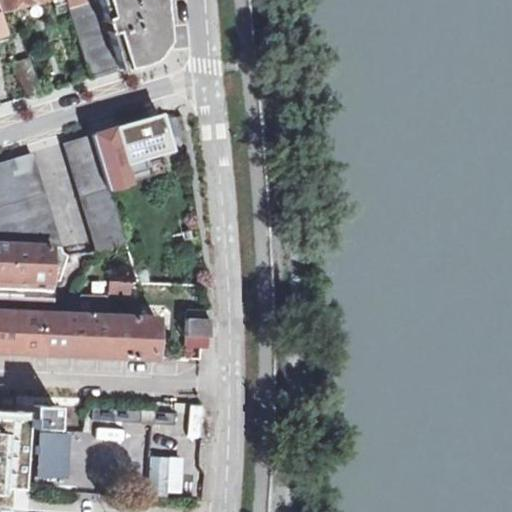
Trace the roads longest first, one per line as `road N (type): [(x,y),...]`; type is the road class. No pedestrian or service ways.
road 1 (residential): [(224,511),(228,266),(209,83)]
road 2 (residential): [(209,83),(178,83),(0,137)]
